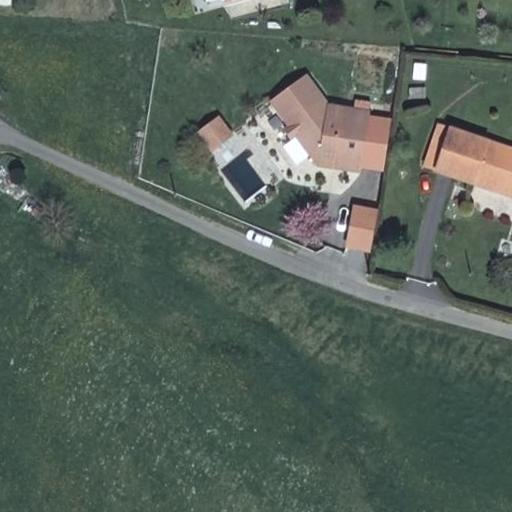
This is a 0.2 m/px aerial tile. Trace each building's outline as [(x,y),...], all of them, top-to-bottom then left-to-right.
[(335,163),(364,168),(371,115),(330,108),(307,78),(274,101),(293,127),(299,135),(322,166),(334,168),(335,163)] [(220,118),(202,132),(214,148),(232,134),(220,118)] [(299,135),(293,127),(288,132),(293,139),(299,135)] [(441,127),(432,149),(445,154),(453,130),(441,127)] [(438,173),(477,186),(478,180),(511,190),(511,149),(453,130),(445,154),(432,149),(427,166),(439,170),(438,173)] [(364,172),(364,168),(335,163),(334,168),(364,172)] [(511,190),(478,180),(477,186),(511,197),(511,190)] [(379,228),(356,224),(349,263),(372,267),(379,228)]
